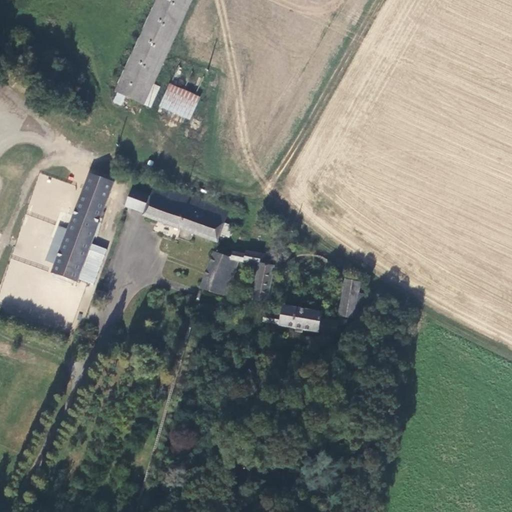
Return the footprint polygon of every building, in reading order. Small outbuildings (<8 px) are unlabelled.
[(154,0),(117,94),(120,95),(126,98),(142,104),(183,0),(154,0)] [(187,0),(183,0),(142,104),(145,106),(154,85),(187,0)] [(154,85),(145,106),(152,108),(160,88),(154,85)] [(195,96),(171,86),(161,108),(185,119),(195,96)] [(126,98),(120,95),(116,105),(123,108),(126,98)] [(75,283),(76,279),(92,285),(105,249),(90,243),(111,185),(89,177),(70,229),(66,238),(57,264),(53,275),(75,283)] [(229,211),(228,210),(156,185),(144,218),(218,243),(221,235),(225,225),(229,211)] [(144,215),(150,198),(132,191),(126,208),(144,215)] [(234,228),(225,225),(221,235),(230,237),(234,228)] [(232,260),(230,260),(230,262),(232,262),(238,263),(259,266),(254,302),(268,304),(275,267),(272,267),(273,257),(249,252),(247,257),(234,255),(232,260)] [(213,255),(201,291),(219,298),(219,295),(230,262),(230,260),(213,255)] [(230,262),(219,295),(226,299),(238,263),(232,262),(230,262)] [(359,295),(361,284),(345,281),(341,318),(355,321),(359,295)] [(367,296),(359,295),(355,321),(364,321),(367,296)] [(265,318),(265,324),(281,326),(283,328),(320,335),(320,332),(337,336),(340,323),(323,320),(323,315),(285,309),(284,321),(265,318)]
